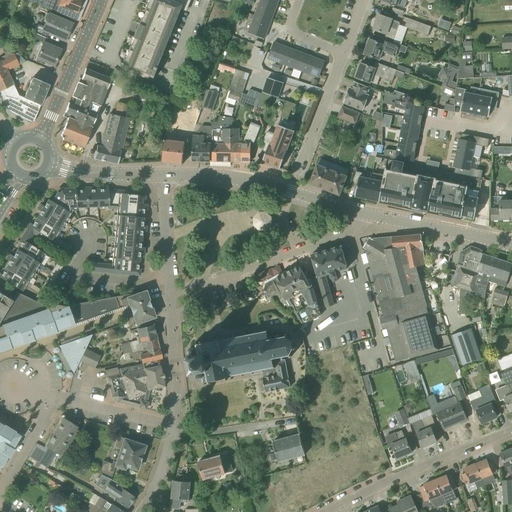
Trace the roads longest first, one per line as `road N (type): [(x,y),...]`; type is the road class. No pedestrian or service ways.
road 1 (residential): [(0,492),(54,396),(172,425)]
road 2 (residential): [(169,299),(351,234),(363,214)]
road 3 (secondary): [(363,214),(247,180),(163,174)]
road 4 (residential): [(331,511),(511,428)]
road 5 (secondary): [(40,139),(101,0)]
road 6 (secondary): [(511,244),(363,214)]
road 7 (residential): [(297,175),(345,51)]
road 8 (residential): [(172,425),(169,299)]
road 9 (residential): [(169,299),(163,174)]
